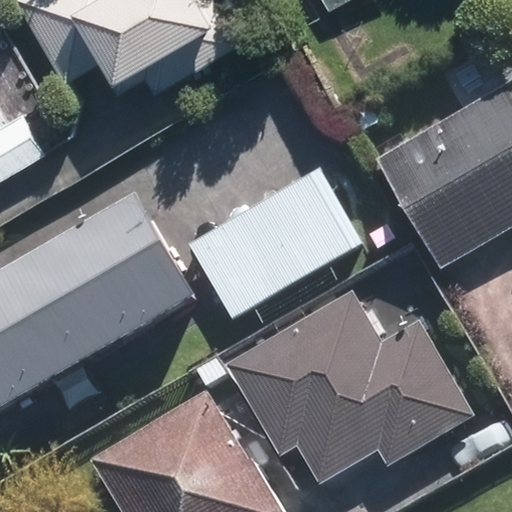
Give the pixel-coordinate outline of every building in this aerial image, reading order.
[(201,0),(23,0),(62,79),(98,61),(116,89),(218,27),(201,0)] [(322,0),(327,8),(342,0),(322,0)] [(511,92),(378,167),(439,275),(511,234),(511,92)] [(0,182),(48,157),(24,114),(0,126),(0,182)] [(237,321),(364,249),(323,177),(196,248),(237,321)] [(0,288),(0,420),(196,312),(140,211),(0,288)] [(349,300),(226,374),(278,461),(295,450),(321,493),(374,462),(385,480),(477,425),(418,328),(380,351),(349,300)] [(277,511),(209,400),(92,472),(117,511),(277,511)]
